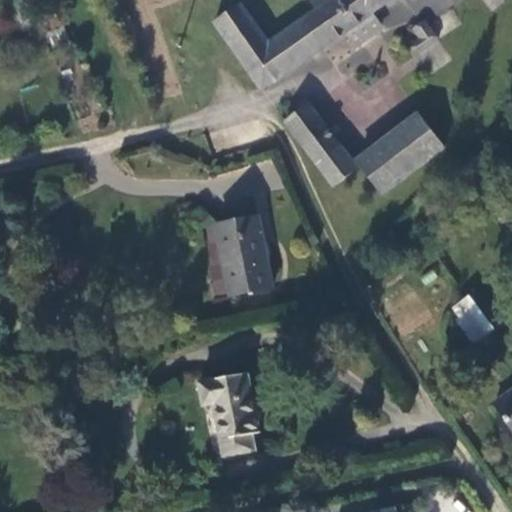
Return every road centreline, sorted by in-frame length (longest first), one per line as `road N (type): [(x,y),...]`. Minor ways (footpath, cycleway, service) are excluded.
road 1 (track): [(261,109),(291,150),(357,291),(441,426)]
road 2 (residential): [(261,109),(0,168)]
